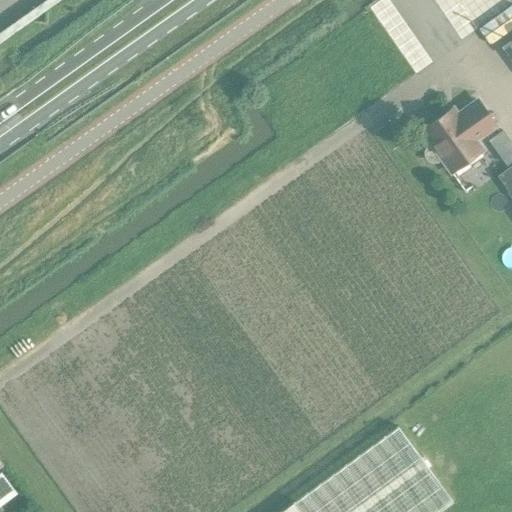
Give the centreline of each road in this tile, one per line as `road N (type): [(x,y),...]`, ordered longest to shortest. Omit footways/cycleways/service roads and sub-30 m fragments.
road 1 (unknown): [(0,374),(383,106)]
road 2 (unknown): [(325,0),(191,101),(0,267)]
road 3 (unclassified): [(284,0),(0,204)]
road 4 (primary): [(0,149),(210,0)]
road 5 (primary): [(161,0),(0,115)]
